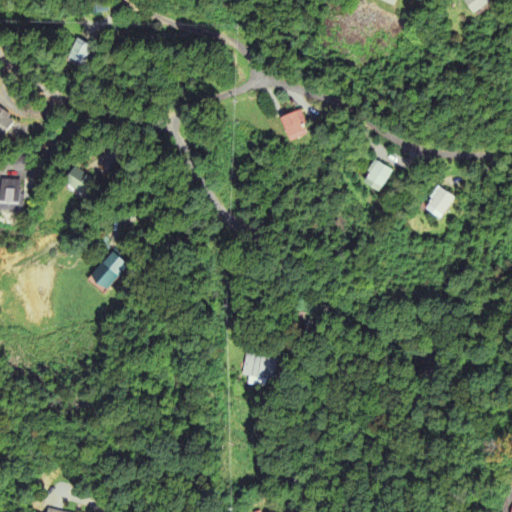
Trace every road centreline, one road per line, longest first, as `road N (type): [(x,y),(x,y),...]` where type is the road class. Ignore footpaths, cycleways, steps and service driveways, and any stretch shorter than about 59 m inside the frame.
road 1 (residential): [(288,511),(242,413),(211,195),(151,130),(53,94),(0,53)]
road 2 (residential): [(151,130),(185,107),(261,86),(306,93),(441,157),(511,162)]
road 3 (residential): [(261,86),(222,36),(134,0)]
